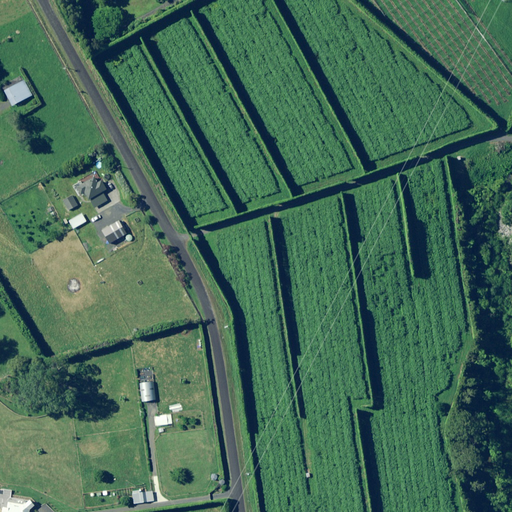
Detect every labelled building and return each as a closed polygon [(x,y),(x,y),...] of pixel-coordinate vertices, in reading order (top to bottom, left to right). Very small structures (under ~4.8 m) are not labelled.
[(32,96),(24,81),(4,91),(12,106),(32,96)] [(90,199),(94,208),(107,200),(102,192),(107,189),(102,181),(98,183),(94,178),(80,186),(79,183),(73,187),(79,197),(85,193),(88,200),(90,199)] [(78,205),(72,195),(63,201),(68,211),(78,205)] [(86,222),(82,214),(69,221),(73,229),(86,222)] [(156,400),(153,382),(140,383),(142,402),(156,400)] [(171,424),(170,415),(156,416),(157,426),(171,424)] [(140,493),(139,490),(132,491),(133,504),(153,501),(152,491),(140,493)] [(29,511),(30,507),(33,507),(33,502),(24,502),(24,505),(8,505),(8,507),(3,507),(2,511),(29,511)]
